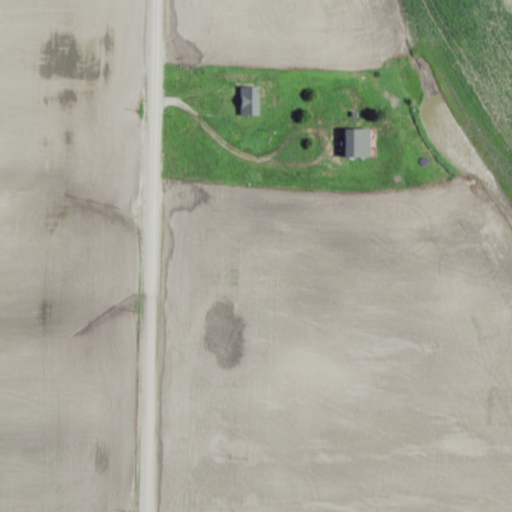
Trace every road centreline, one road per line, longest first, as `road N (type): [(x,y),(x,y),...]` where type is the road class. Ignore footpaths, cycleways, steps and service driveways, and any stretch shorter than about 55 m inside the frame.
road 1 (residential): [(145,511),(157,0)]
road 2 (residential): [(155,100),(180,98),(233,148),(271,157)]
